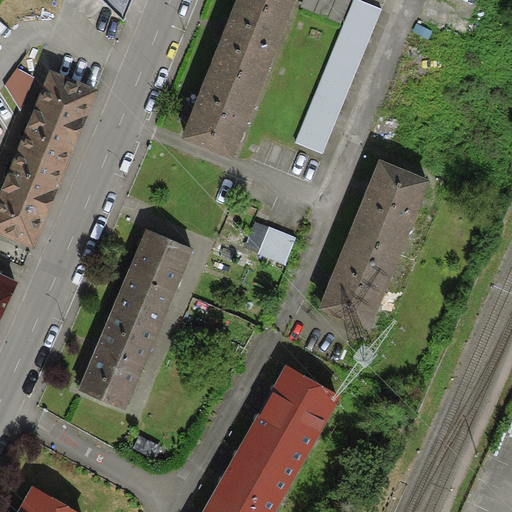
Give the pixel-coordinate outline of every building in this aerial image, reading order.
[(289,8),(267,0),(235,0),(211,63),(261,82),(289,8)] [(292,0),(267,0),(289,8),(292,0)] [(380,10),(356,0),(302,0),(300,7),(341,24),(292,143),(320,155),(380,10)] [(96,81),(52,63),(18,146),(62,163),(96,81)] [(261,82),(211,63),(183,136),(233,155),(261,82)] [(62,163),(18,146),(0,190),(0,234),(28,246),(62,163)] [(430,183),(381,162),(350,235),(399,256),(430,183)] [(293,237),(266,227),(256,256),(282,265),(293,237)] [(193,249),(148,229),(113,308),(159,327),(193,249)] [(399,256),(350,235),(319,307),(368,328),(399,256)] [(0,313),(19,276),(0,265),(0,313)] [(159,327),(113,308),(79,387),(124,406),(159,327)] [(338,396),(287,367),(268,401),(319,430),(338,396)] [(319,430),(268,401),(248,435),(299,464),(319,430)] [(299,464),(248,435),(229,469),(280,498),(299,464)] [(271,511),(280,498),(229,469),(210,503),(225,511),(271,511)] [(84,511),(89,503),(38,475),(18,511),(19,511),(84,511)] [(225,511),(210,503),(204,511),(225,511)]
